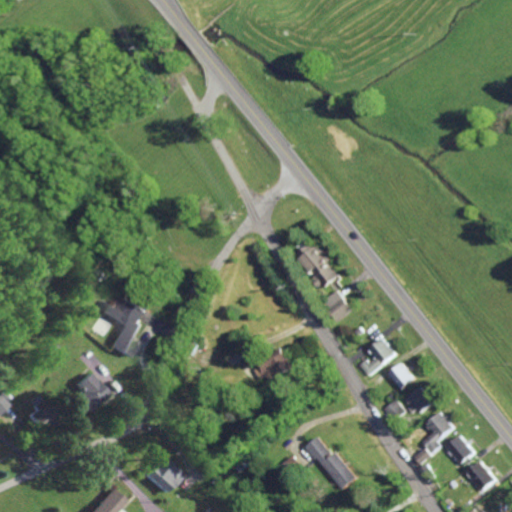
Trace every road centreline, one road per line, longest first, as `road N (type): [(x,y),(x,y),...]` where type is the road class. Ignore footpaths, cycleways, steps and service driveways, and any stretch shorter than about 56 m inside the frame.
road 1 (primary): [(165,0),(511,434)]
road 2 (residential): [(227,77),(211,109),(234,171),(436,511)]
road 3 (residential): [(0,489),(133,427),(236,239),(299,167)]
